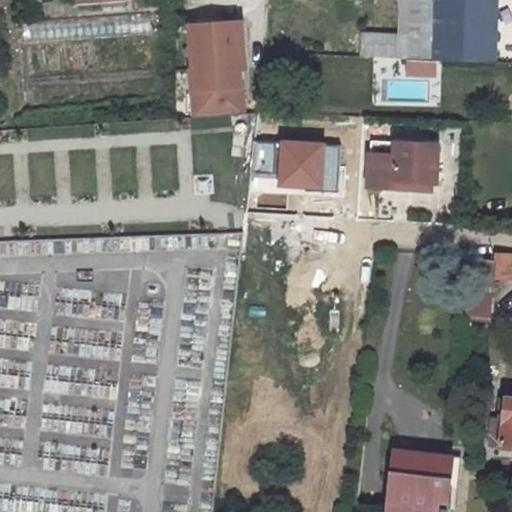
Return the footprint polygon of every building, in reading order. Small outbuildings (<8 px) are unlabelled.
[(362,32),(361,54),(436,57),(440,0),(403,0),(401,33),(362,32)] [(440,0),(436,57),(496,59),(501,0),(440,0)] [(196,97),(197,114),(238,111),(234,66),(239,65),(236,19),(195,23),(196,40),(188,41),(191,68),(186,68),(188,97),(196,97)] [(196,40),(195,23),(187,23),(188,41),(196,40)] [(190,114),(197,114),(196,97),(188,97),(190,114)] [(440,176),(442,140),(375,135),(372,182),(422,185),(422,175),(440,176)] [(501,276),(511,277),(511,251),(505,250),(501,276)] [(475,251),(470,310),(493,312),(498,254),(475,251)] [(403,446),(395,511),(454,511),(461,453),(403,446)]
